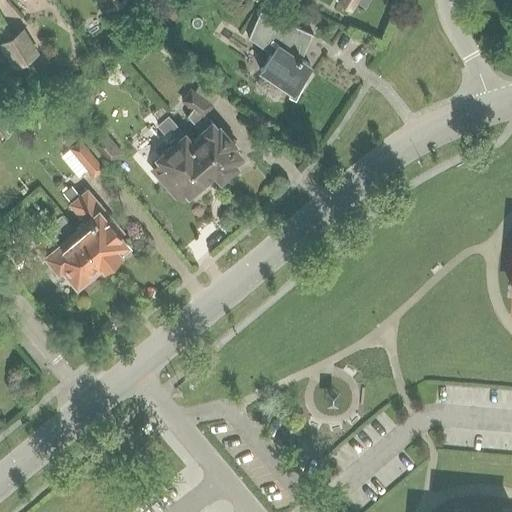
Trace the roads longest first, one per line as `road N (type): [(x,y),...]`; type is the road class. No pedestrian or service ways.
road 1 (unclassified): [(91,406),(384,158),(496,107)]
road 2 (residential): [(91,406),(0,296)]
